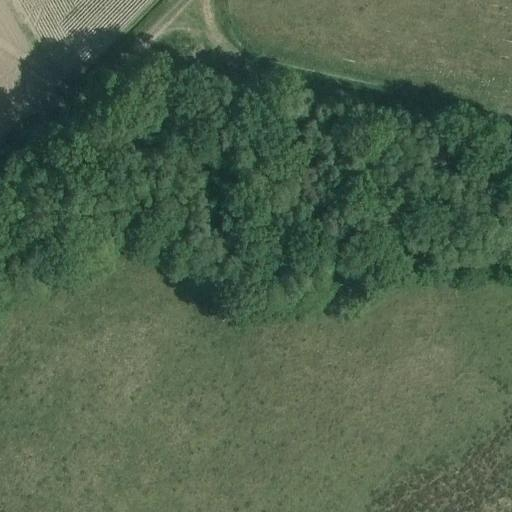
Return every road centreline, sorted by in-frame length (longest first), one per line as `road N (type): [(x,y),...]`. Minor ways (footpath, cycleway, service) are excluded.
road 1 (track): [(205,0),(222,45),(266,77),(511,131)]
road 2 (track): [(0,171),(186,0)]
